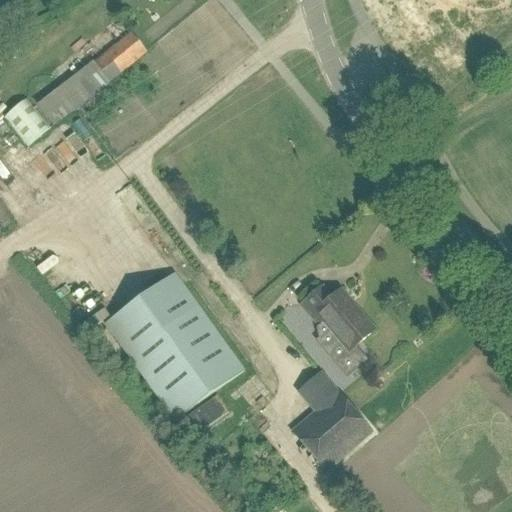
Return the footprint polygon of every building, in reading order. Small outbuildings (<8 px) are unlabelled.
[(131,34),(94,65),(110,84),(147,54),(131,34)] [(0,224),(30,201),(11,177),(0,185),(0,224)] [(175,422),(244,373),(174,276),(106,325),(175,422)] [(322,289),(301,307),(319,327),(324,323),(326,326),(348,351),(350,354),(375,333),(340,293),(332,300),(322,289)] [(325,474),(372,434),(364,424),(338,395),(291,435),(300,444),(325,474)] [(195,438),(229,414),(216,397),(183,421),(195,438)]
